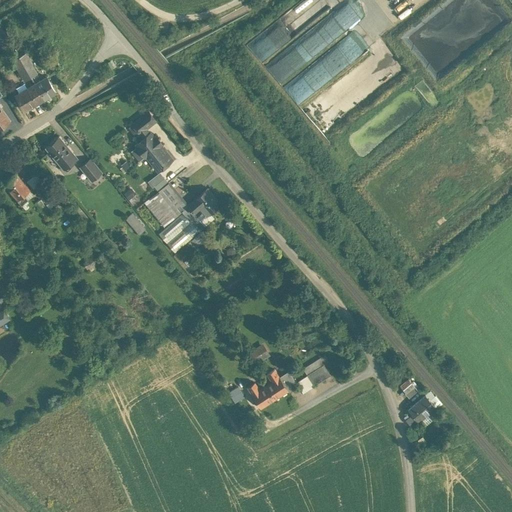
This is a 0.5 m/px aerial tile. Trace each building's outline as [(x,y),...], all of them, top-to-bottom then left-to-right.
[(25,52),(19,56),(31,76),(37,73),(30,61),(25,52)] [(31,76),(19,56),(13,59),(25,80),(31,76)] [(47,76),(35,83),(44,98),(56,91),(47,76)] [(44,98),(35,83),(16,94),(25,110),(44,98)] [(0,127),(9,121),(0,107),(0,127)] [(140,132),(144,138),(150,133),(146,128),(156,120),(148,111),(132,123),(140,132)] [(140,132),(132,123),(128,127),(135,136),(140,132)] [(150,133),(144,138),(137,143),(138,145),(136,146),(144,156),(146,155),(158,170),(172,159),(160,144),(161,143),(156,136),(155,137),(151,132),(150,133)] [(45,147),(58,163),(59,162),(65,169),(77,158),(71,152),(72,151),(59,135),(45,147)] [(91,180),(102,172),(90,158),(80,166),(91,180)] [(128,161),(122,166),(126,171),(132,166),(128,161)] [(16,172),(3,183),(21,204),(27,199),(23,195),(30,189),(16,172)] [(152,186),(154,185),(164,177),(160,172),(148,181),(152,186)] [(164,177),(154,185),(158,190),(168,182),(164,177)] [(178,214),(182,210),(187,206),(187,205),(168,182),(158,190),(144,201),(164,225),(178,214)] [(131,187),(124,193),(129,199),(136,193),(131,187)] [(207,188),(194,199),(200,206),(207,215),(220,203),(207,188)] [(187,205),(187,206),(193,212),(200,206),(194,199),(187,205)] [(187,206),(182,210),(183,212),(174,220),(159,233),(175,251),(204,226),(197,217),(193,212),(187,206)] [(132,213),(126,218),(139,233),(145,228),(132,213)] [(0,311),(0,324),(9,318),(4,309),(0,311)] [(259,363),(271,352),(262,342),(250,353),(259,363)] [(309,374),(297,381),(306,396),(320,389),(318,385),(330,378),(326,370),(334,366),(329,355),(306,367),(309,374)] [(259,378),(247,385),(262,411),(292,393),(277,369),(270,374),(275,382),(265,388),(259,378)] [(406,378),(400,382),(402,384),(400,385),(409,396),(418,389),(409,378),(407,380),(406,378)] [(239,385),(229,391),(235,401),(245,395),(239,385)] [(430,390),(426,395),(430,399),(434,395),(430,390)] [(441,401),(435,395),(434,395),(430,399),(426,395),(425,394),(408,409),(410,411),(408,412),(410,416),(407,419),(412,426),(441,401)]
